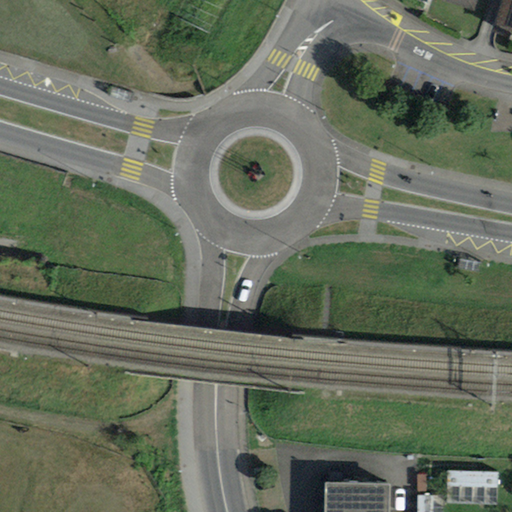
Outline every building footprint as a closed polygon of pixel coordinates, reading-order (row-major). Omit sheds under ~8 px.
[(88,23),(65,0),(8,0),(58,51),(88,23)] [(231,0),(184,0),(176,17),(213,36),(231,0)] [(511,0),(505,0),(497,28),(511,32),(511,0)] [(132,93),(111,86),(109,94),(129,101),(132,93)] [(452,470),(451,502),(500,503),(501,471),(452,470)] [(325,480),(324,511),(389,511),(390,481),(325,480)]
